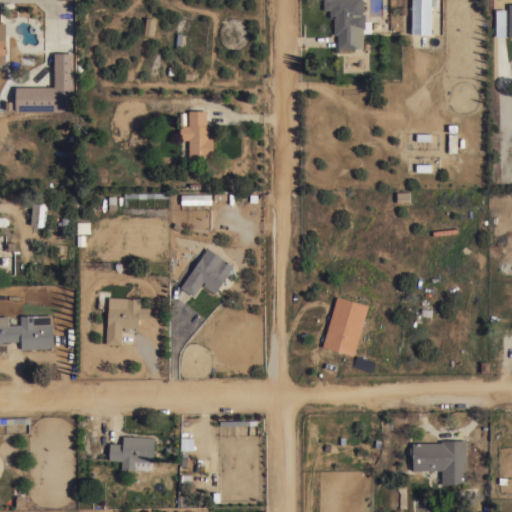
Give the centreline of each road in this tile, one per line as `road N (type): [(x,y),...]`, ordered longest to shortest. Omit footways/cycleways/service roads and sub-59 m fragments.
road 1 (residential): [(0,395),(511,388)]
road 2 (residential): [(275,0),(282,511)]
